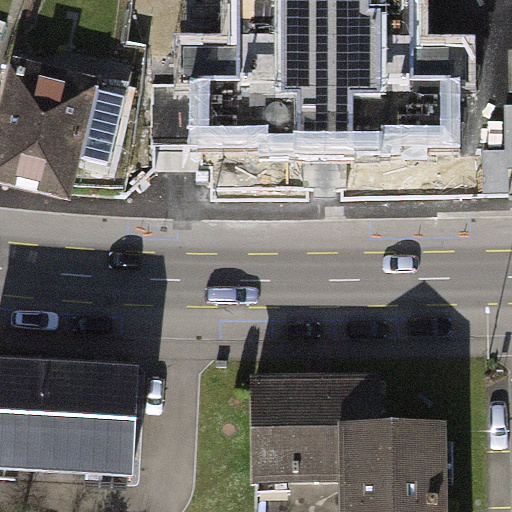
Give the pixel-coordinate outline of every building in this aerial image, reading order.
[(416,47),(416,0),(241,0),(242,46),(184,46),(183,83),(202,83),(201,136),(450,138),(451,82),(471,82),(471,47),(416,47)] [(98,78),(15,59),(0,123),(0,188),(71,204),(82,155),(110,162),(122,97),(96,91),(98,78)] [(0,352),(0,457),(126,466),(134,362),(0,352)] [(327,429),(368,429),(366,384),(243,385),(243,485),(328,483),(327,429)] [(368,429),(327,429),(328,483),(328,511),(431,511),(431,428),(368,429)]
